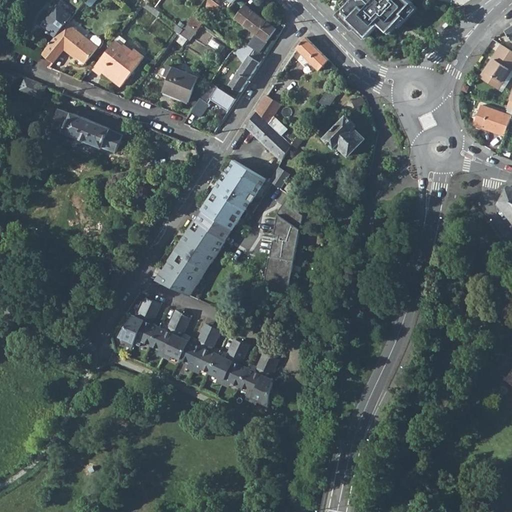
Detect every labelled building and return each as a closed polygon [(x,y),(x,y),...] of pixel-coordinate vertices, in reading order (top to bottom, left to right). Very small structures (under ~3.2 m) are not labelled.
[(205,0),(203,4),(211,10),(216,14),(219,11),(222,7),(213,0),(205,0)] [(349,0),(347,3),(356,10),(354,12),(373,30),(379,23),(388,31),(404,15),(402,13),(412,2),(409,0),(349,0)] [(404,15),(388,31),(390,33),(398,25),(400,27),(418,8),(412,2),(402,13),(404,15)] [(356,10),(347,3),(342,8),(359,24),(361,22),(371,32),(373,30),(354,12),(356,10)] [(50,34),(55,38),(67,23),(73,16),(57,4),(39,25),(47,31),(46,32),(49,35),(50,34)] [(260,52),(277,28),(246,5),(236,18),(258,34),(250,45),(260,52)] [(188,24),(197,30),(203,22),(194,16),(188,24)] [(442,30),(449,24),(446,21),(440,27),(441,29),(442,30)] [(90,41),(67,23),(55,38),(42,54),(54,63),(65,49),(73,56),(75,54),(86,62),(98,47),(90,41)] [(0,41),(3,42),(9,45),(11,40),(17,30),(5,24),(0,33),(0,41)] [(90,41),(98,47),(101,43),(101,40),(96,36),(93,37),(90,41)] [(298,48),(320,70),(329,60),(307,37),(303,43),(298,48)] [(104,72),(122,86),(144,57),(134,49),(133,51),(124,44),(123,46),(115,41),(93,70),(101,75),(104,72)] [(231,85),(242,92),(265,56),(260,52),(250,45),(244,42),(239,49),(236,52),(248,60),(231,85)] [(496,51),(483,70),(502,84),(511,69),(511,51),(502,45),(498,52),(496,51)] [(162,93),(187,103),(197,80),(172,69),(162,93)] [(6,77),(15,81),(21,75),(10,70),(6,77)] [(498,90),(502,84),(483,70),(478,77),(498,90)] [(20,90),(43,99),(48,86),(26,77),(20,90)] [(211,82),(192,110),(201,116),(212,99),(230,110),(237,98),(211,82)] [(257,110),(273,124),(275,121),(273,119),(287,96),(274,84),(257,110)] [(476,125),(505,136),(511,116),(511,115),(481,105),(475,122),(476,125)] [(105,147),(117,151),(125,134),(112,129),(112,128),(73,113),(73,114),(60,109),(53,126),(66,131),(66,132),(105,147)] [(247,127),(283,158),(293,142),(273,124),(257,110),(247,127)] [(337,144),(348,154),(365,138),(354,127),(356,124),(346,115),(325,137),(334,147),(337,144)] [(266,180),(234,160),(202,210),(203,211),(197,221),(195,221),(157,279),(192,295),(226,241),(233,230),(266,180)] [(269,181),(281,189),(290,175),(277,168),(269,181)] [(306,205),(289,195),(277,214),(279,215),(270,257),(269,257),(262,288),(287,293),(303,217),(299,214),(306,205)] [(500,205),(511,220),(511,201),(505,195),(500,205)] [(137,339),(154,302),(146,299),(139,313),(141,314),(139,318),(134,316),(120,337),(128,340),(135,343),(137,339)] [(154,302),(137,339),(143,342),(152,346),(160,328),(151,324),(153,320),(155,320),(161,306),(154,302)] [(167,353),(184,316),(176,313),(170,327),(171,328),(169,332),(160,328),(152,346),(161,350),(167,353)] [(184,316),(167,353),(174,356),(181,359),(190,341),(181,337),(183,333),(185,334),(192,319),(184,316)] [(190,341),(181,359),(189,363),(196,366),(213,329),(206,326),(199,341),(200,341),(198,345),(190,341)] [(211,373),(219,355),(210,351),(212,346),(214,347),(220,333),(213,329),(196,366),(202,369),(211,373)] [(226,380),(243,343),(235,340),(229,354),(230,355),(228,359),(219,355),(211,373),(220,377),(226,380)] [(240,386),(248,369),(239,364),(241,360),(243,360),(249,346),(243,343),(226,380),(232,383),(240,386)] [(254,393),(272,356),(264,353),(257,367),(259,368),(257,372),(248,369),(240,386),(249,390),(254,393)] [(270,406),(274,380),(269,378),(271,373),(272,374),(279,359),(272,356),(254,393),(252,398),(259,401),(270,406)]
